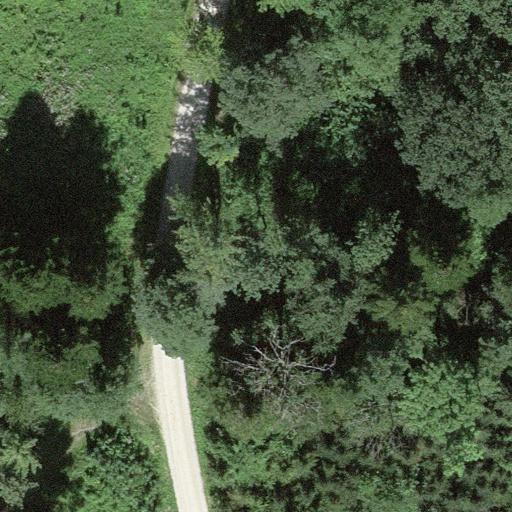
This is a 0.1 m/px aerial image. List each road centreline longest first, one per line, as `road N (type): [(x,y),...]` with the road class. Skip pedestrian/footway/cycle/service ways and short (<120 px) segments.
road 1 (track): [(184,511),(154,370),(178,122),(200,0)]
road 2 (track): [(0,498),(63,423),(154,370)]
